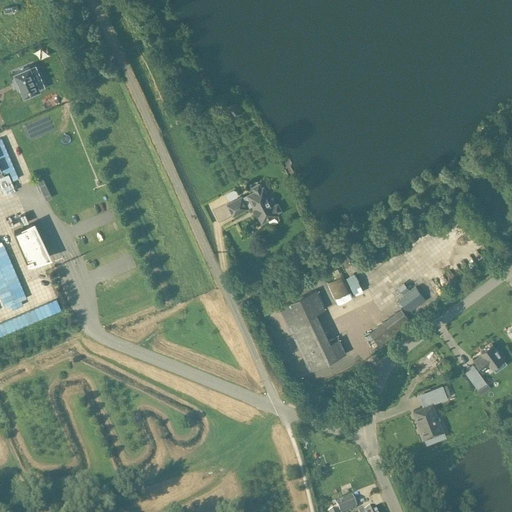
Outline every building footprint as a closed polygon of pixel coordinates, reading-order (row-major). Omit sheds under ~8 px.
[(29,66),(14,73),(17,82),(19,88),(20,88),(24,97),(39,90),(29,66)] [(234,104),(227,108),(233,119),(241,114),(234,104)] [(0,181),(4,190),(15,186),(0,152),(0,181)] [(278,202),(271,206),(262,188),(261,188),(259,183),(251,187),(253,192),(248,195),(247,193),(225,205),(232,216),(247,208),(252,205),(261,222),(276,215),(275,213),(282,210),(278,202)] [(0,204),(8,201),(4,191),(0,192),(0,204)] [(32,224),(20,229),(33,258),(26,260),(28,264),(34,261),(46,256),(32,224)] [(0,245),(0,296),(4,307),(12,304),(13,308),(23,304),(22,300),(26,298),(6,244),(0,245)] [(356,295),(364,291),(356,272),(347,276),(356,295)] [(329,281),(337,303),(352,298),(344,276),(329,281)] [(426,300),(416,286),(398,300),(408,314),(426,300)] [(325,309),(316,290),(279,307),(310,371),(346,353),(339,339),(330,343),(316,313),(325,309)] [(58,301),(0,322),(0,335),(62,312),(58,301)] [(403,309),(369,330),(376,341),(410,320),(403,309)] [(491,368),(503,359),(492,344),(480,352),(483,356),(476,361),(474,359),(474,360),(482,371),(490,366),(491,368)] [(471,380),(478,389),(486,383),(479,374),(471,380)] [(447,398),(450,396),(446,385),(442,386),(447,398)] [(430,390),(434,403),(447,398),(442,386),(430,390)] [(424,439),(443,432),(432,403),(413,411),(424,439)] [(336,504),(339,511),(344,511),(356,507),(352,497),(336,504)]
